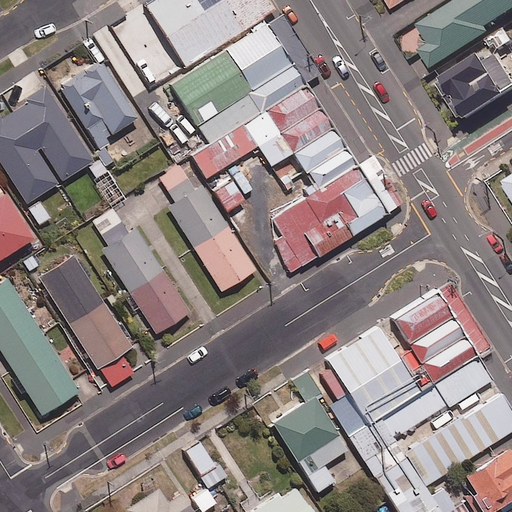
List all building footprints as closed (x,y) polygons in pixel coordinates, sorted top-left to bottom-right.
[(272,10),(265,0),(152,0),(117,22),(155,83),(272,10)] [(511,13),(511,0),(461,0),(417,28),(429,46),(423,50),(435,68),(488,35),(485,30),(511,13)] [(241,122),(301,84),(317,74),(279,14),(165,85),(192,127),(195,125),(207,144),(241,122)] [(511,92),(511,79),(491,47),(432,85),(460,127),(511,92)] [(157,144),(100,59),(58,87),(99,148),(123,133),(138,156),(157,144)] [(255,145),(316,107),(301,84),(241,122),(255,145)] [(0,160),(26,201),(57,182),(35,149),(41,145),(62,179),(92,159),(47,87),(0,117),(0,160)] [(289,153),(329,128),(316,107),(255,145),(268,166),(289,153)] [(255,145),(241,122),(207,144),(189,155),(204,177),(255,145)] [(303,174),(342,149),(329,128),(289,153),(303,174)] [(303,174),(313,191),(353,166),(342,149),(303,174)] [(353,166),(313,191),(268,219),(280,237),(270,243),(288,273),(298,267),(399,203),(369,156),(353,166)] [(192,190),(176,164),(157,176),(172,200),(165,205),(219,291),(252,270),(199,186),(192,190)] [(241,200),(228,179),(210,190),(223,211),(241,200)] [(511,180),(503,186),(511,199),(511,180)] [(0,257),(33,236),(4,192),(0,194),(0,257)] [(40,198),(28,206),(39,224),(51,216),(40,198)] [(128,232),(112,208),(91,221),(107,247),(103,250),(156,333),(189,311),(136,227),(128,232)] [(132,346),(73,255),(39,277),(110,386),(132,372),(120,354),(132,346)] [(78,390),(7,278),(0,282),(0,348),(42,413),(78,390)] [(399,359),(417,388),(485,347),(446,282),(390,316),(411,352),(399,359)] [(322,361),(362,425),(414,392),(374,328),(322,361)] [(442,406),(444,410),(491,381),(475,356),(429,385),(442,406)] [(320,395),(304,372),(289,382),(303,402),(269,424),(314,492),(331,481),(321,465),(344,449),(312,400),(320,395)] [(442,406),(429,385),(378,417),(391,438),(442,406)] [(511,414),(498,391),(401,452),(421,485),(511,427),(511,414)] [(401,452),(391,438),(378,417),(345,438),(392,511),(438,511),(429,497),(421,485),(401,452)] [(209,486),(228,473),(219,460),(214,463),(200,442),(186,451),(209,486)] [(487,511),(511,496),(511,453),(507,447),(458,478),(479,511),(487,511)] [(313,511),(294,482),(248,511),(313,511)] [(215,502),(206,487),(191,496),(201,511),(215,502)] [(167,502),(159,488),(127,508),(129,511),(193,511),(182,493),(167,502)] [(429,497),(438,511),(469,511),(461,499),(453,504),(443,488),(429,497)]
